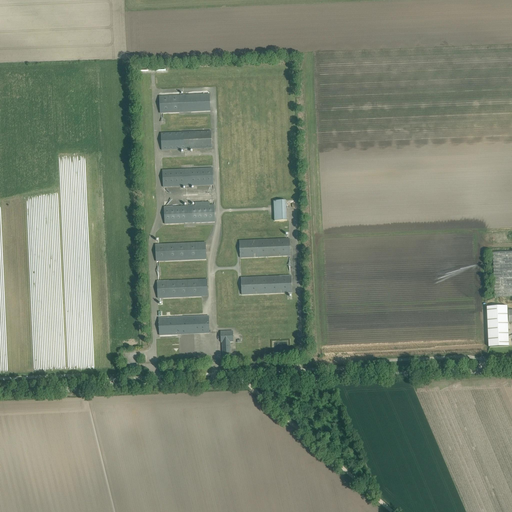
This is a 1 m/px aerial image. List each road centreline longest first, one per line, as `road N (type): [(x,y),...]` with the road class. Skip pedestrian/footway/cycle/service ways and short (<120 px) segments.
road 1 (tertiary): [(0,391),(511,367)]
road 2 (track): [(393,511),(249,379)]
